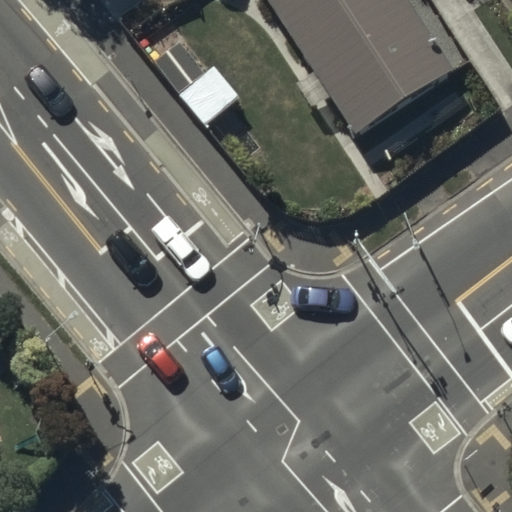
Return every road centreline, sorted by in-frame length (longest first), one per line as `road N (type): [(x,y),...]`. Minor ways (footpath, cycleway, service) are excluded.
road 1 (tertiary): [(292,460),(0,99)]
road 2 (secondary): [(511,286),(292,460)]
